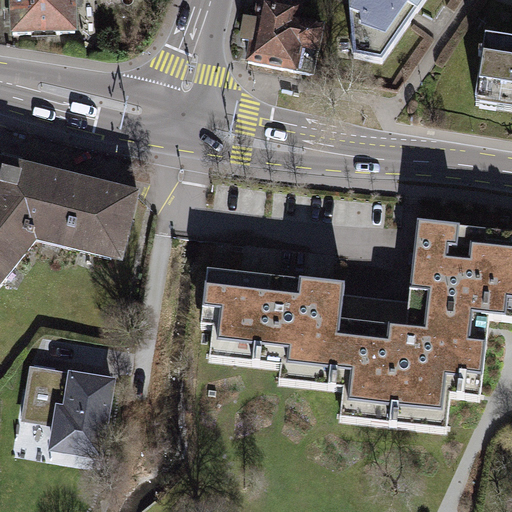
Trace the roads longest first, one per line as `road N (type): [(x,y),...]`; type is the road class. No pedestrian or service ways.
road 1 (primary): [(511,172),(180,127)]
road 2 (primary): [(0,84),(180,127)]
road 3 (tertiary): [(210,0),(180,127)]
